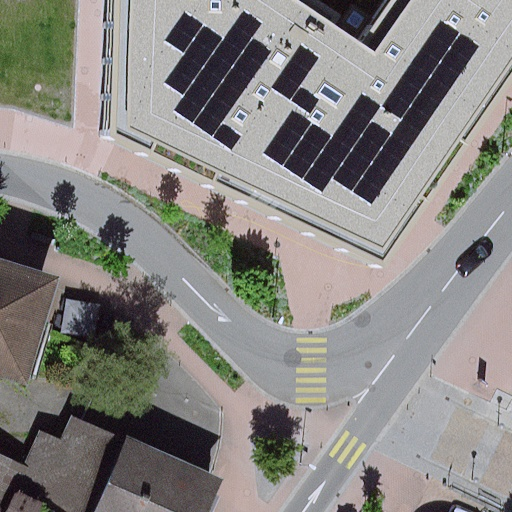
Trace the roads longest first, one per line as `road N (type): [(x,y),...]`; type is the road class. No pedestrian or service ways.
road 1 (primary): [(0,175),(57,186),(122,218),(252,347),(286,368),(349,373),(381,361),(422,325)]
road 2 (primary): [(422,325),(511,207)]
road 3 (residential): [(381,404),(511,467)]
road 4 (primary): [(304,511),(381,404)]
